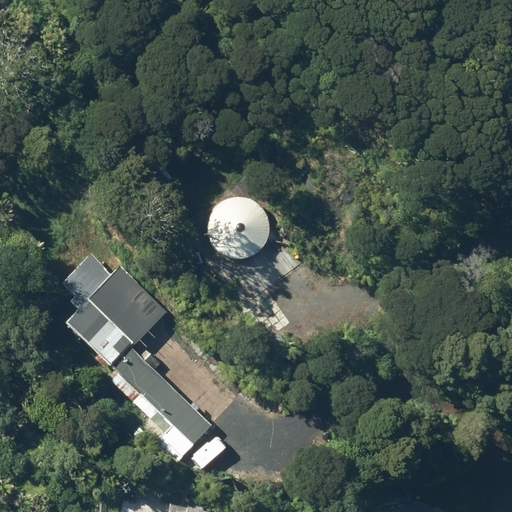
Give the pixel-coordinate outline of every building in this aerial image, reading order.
[(227,156),(223,155),(220,154),(217,155),(214,156),(211,157),(209,159),(207,161),(205,164),(204,166),(203,169),(203,172),(204,175),(205,178),(206,181),(208,183),(210,185),(212,187),(215,188),(218,189),(221,189),(224,189),(227,188),(229,186),(232,185),(234,183),(236,180),(237,177),(238,175),(238,172),(238,169),(237,166),(236,163),(234,161),(232,158),(229,157),(227,156)] [(175,178),(156,160),(143,174),(161,192),(175,178)] [(243,198),(233,198),(228,199),(223,201),(218,204),(215,208),(211,212),(209,217),(208,222),(207,227),(207,232),(208,237),(210,242),(213,247),(216,251),(220,254),(225,256),(230,258),(235,259),(240,259),(246,258),(250,257),(255,254),(259,251),(263,247),(265,242),(267,237),(268,232),(269,227),(268,222),(267,217),(264,212),(261,208),(257,204),(253,201),(248,199),(243,198)] [(95,359),(152,302),(130,282),(125,288),(89,253),(54,284),(68,298),(62,303),(71,311),(57,324),(95,359)] [(206,426),(116,340),(98,359),(113,374),(104,383),(144,421),(153,412),(188,446),(206,426)]
